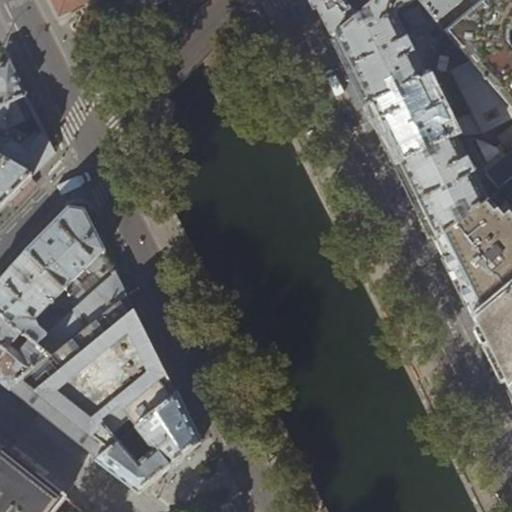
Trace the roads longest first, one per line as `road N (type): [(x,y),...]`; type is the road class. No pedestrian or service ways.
road 1 (residential): [(511,479),(270,0)]
road 2 (residential): [(93,148),(274,511)]
road 3 (residential): [(93,148),(18,0)]
road 4 (residential): [(0,253),(93,148)]
